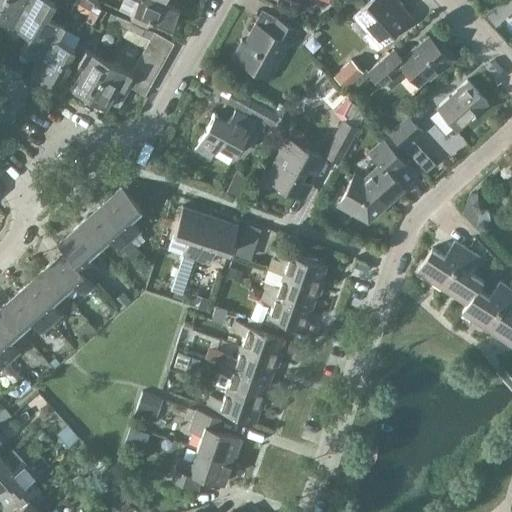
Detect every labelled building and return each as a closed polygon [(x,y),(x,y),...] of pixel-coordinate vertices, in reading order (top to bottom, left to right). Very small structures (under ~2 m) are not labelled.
[(0,0),(0,19),(9,25),(23,0),(0,0)] [(23,0),(9,25),(26,34),(39,12),(45,15),(46,14),(53,1),(52,0),(23,0)] [(178,6),(173,4),(164,0),(163,0),(163,1),(160,0),(134,0),(129,14),(145,21),(147,15),(170,25),(178,6)] [(397,0),(365,0),(360,5),(349,15),(366,33),(361,37),(370,48),(409,14),(397,0)] [(506,14),(498,5),(486,10),(497,22),(506,14)] [(19,48),(37,57),(49,36),(55,39),(56,38),(63,24),(46,14),(45,15),(39,12),(26,34),(19,48)] [(116,12),(113,20),(127,26),(131,19),(116,12)] [(230,55),(248,66),(247,69),(268,81),(287,45),(295,49),(303,34),(276,19),(269,33),(254,25),(246,40),(239,37),(230,55)] [(154,31),(148,41),(168,51),(173,42),(154,31)] [(392,48),(367,70),(364,72),(379,88),(383,84),(389,90),(405,75),(415,86),(438,66),(440,69),(454,57),(442,44),(438,47),(428,35),(401,57),(392,48)] [(73,48),(56,38),(55,39),(49,36),(37,57),(29,71),(48,81),(49,79),(58,84),(62,77),(68,65),(65,63),(73,48)] [(87,96),(106,61),(84,48),(77,61),(72,59),(68,65),(62,77),(71,82),(69,86),(87,96)] [(333,74),(343,86),(361,71),(350,59),(333,74)] [(122,88),(124,84),(129,73),(106,61),(87,96),(105,106),(117,85),(122,88)] [(487,102),(467,80),(437,106),(457,128),(487,102)] [(242,96),(234,110),(227,122),(214,114),(194,151),(209,159),(215,148),(233,157),(241,142),(251,147),(264,124),(270,127),(276,116),(242,96)] [(406,116),(387,133),(406,155),(425,138),(406,116)] [(341,120),(322,153),(337,161),(354,127),(341,120)] [(291,129),(287,139),(265,178),(294,193),(301,179),(309,183),(323,158),(304,148),(306,142),(302,135),(291,129)] [(404,164),(383,141),(371,152),(381,164),(365,178),(354,172),(338,202),(367,217),(402,186),(392,175),(404,164)] [(99,206),(129,240),(135,247),(143,241),(136,234),(140,231),(128,218),(139,208),(120,187),(99,206)] [(482,192),(472,205),(482,213),(492,200),(482,192)] [(118,250),(129,240),(99,206),(78,225),(96,246),(107,237),(118,250)] [(196,258),(210,216),(182,206),(173,233),(187,238),(182,254),(196,258)] [(228,251),(236,225),(210,216),(196,258),(209,263),(215,247),(228,251)] [(86,255),(96,246),(78,225),(56,245),(62,252),(64,251),(87,277),(97,268),(86,255)] [(443,288),(467,250),(454,242),(444,256),(432,248),(417,272),(443,288)] [(120,250),(130,261),(138,253),(129,243),(120,250)] [(277,249),(274,258),(270,257),(266,269),(319,287),(322,280),(319,279),(323,265),(277,249)] [(469,305),(478,290),(484,281),(471,273),(480,259),(467,250),(443,288),(468,304),(469,305)] [(94,285),(87,277),(64,251),(62,252),(42,271),(61,292),(71,283),(82,295),(94,285)] [(319,287),(266,269),(262,281),(266,283),(263,292),(309,307),(314,291),(318,293),(319,287)] [(50,301),(61,292),(42,271),(20,289),(51,323),(61,314),(50,301)] [(184,287),(186,278),(155,272),(153,280),(184,287)] [(487,330),(511,291),(498,282),(489,297),(478,290),(469,305),(468,304),(462,313),(487,330)] [(40,333),(51,323),(20,289),(0,307),(0,309),(18,330),(29,321),(40,333)] [(511,290),(511,291),(487,330),(511,345),(511,290)] [(304,321),(309,307),(263,292),(260,301),(272,305),(268,317),(305,329),(308,322),(304,321)] [(8,339),(18,330),(0,309),(0,351),(8,361),(19,352),(8,339)] [(239,346),(279,359),(281,354),(278,353),(283,338),(235,321),(232,330),(243,334),(239,346)] [(276,368),(279,359),(239,346),(236,357),(224,353),(220,363),(270,379),(274,367),(276,368)] [(0,368),(8,361),(0,351),(0,368)] [(265,395),(270,379),(220,363),(217,372),(229,376),(225,388),(265,402),(267,396),(265,395)] [(12,365),(4,372),(13,383),(21,376),(12,365)] [(144,381),(142,396),(161,399),(163,383),(144,381)] [(166,386),(160,402),(186,411),(192,396),(166,386)] [(263,410),(265,402),(225,388),(221,400),(209,396),(206,406),(256,422),(260,409),(263,410)] [(0,459),(2,458),(0,455),(0,439),(2,438),(0,435),(0,424),(9,416),(3,408),(0,410),(0,459)] [(201,434),(196,449),(230,460),(238,437),(216,429),(220,419),(195,410),(188,430),(201,434)] [(56,422),(70,435),(80,423),(66,411),(56,422)] [(12,448),(2,458),(0,459),(0,496),(6,503),(11,499),(17,494),(18,494),(30,483),(31,484),(38,477),(12,448)] [(222,483),(230,460),(196,449),(192,461),(179,457),(172,478),(197,487),(200,476),(222,483)] [(45,499),(31,484),(30,483),(18,494),(17,494),(11,499),(19,508),(13,511),(38,511),(35,508),(45,499)]
